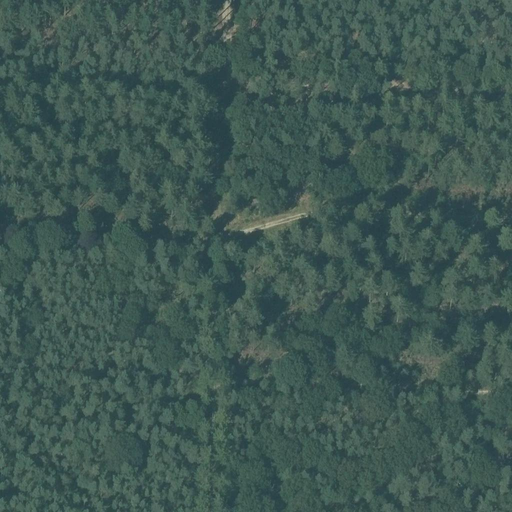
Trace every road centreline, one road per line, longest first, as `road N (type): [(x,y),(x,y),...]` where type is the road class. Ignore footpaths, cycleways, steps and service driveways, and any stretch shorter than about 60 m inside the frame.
road 1 (track): [(511,219),(328,215),(249,233),(219,251),(0,242)]
road 2 (track): [(215,381),(210,511)]
road 3 (track): [(219,251),(215,381)]
